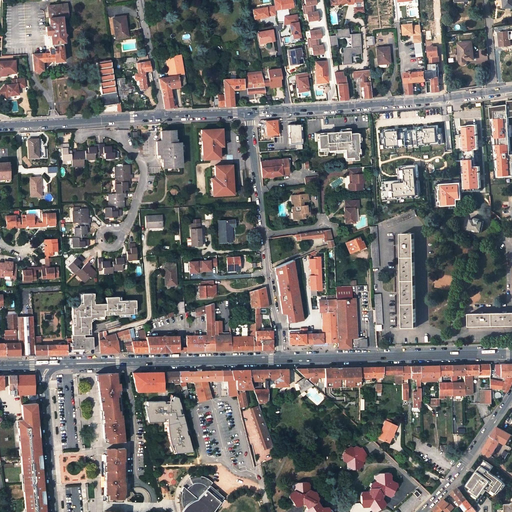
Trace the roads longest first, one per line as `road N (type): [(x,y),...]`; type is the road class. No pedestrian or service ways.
road 1 (tertiary): [(511,90),(248,114)]
road 2 (residential): [(282,361),(248,114)]
road 3 (secondary): [(511,354),(282,361)]
road 4 (secondary): [(282,361),(54,365)]
road 5 (tertiary): [(159,118),(0,126)]
road 6 (residential): [(511,393),(422,511)]
road 7 (residential): [(43,378),(54,511)]
road 8 (residential): [(159,118),(138,0)]
